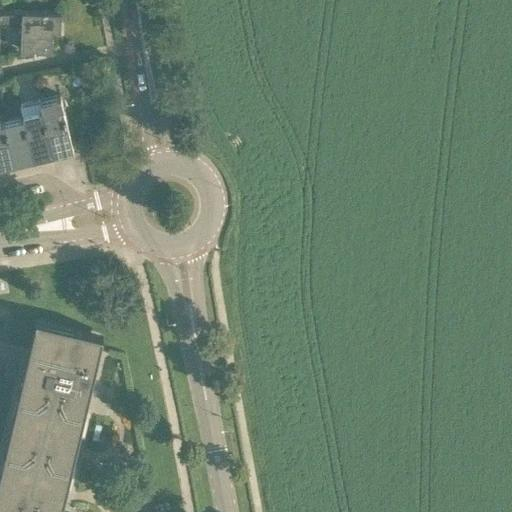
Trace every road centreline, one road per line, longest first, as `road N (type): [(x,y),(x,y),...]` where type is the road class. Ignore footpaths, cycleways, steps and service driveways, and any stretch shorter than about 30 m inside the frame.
road 1 (secondary): [(227,511),(178,246)]
road 2 (secondary): [(161,165),(135,0)]
road 3 (secondary): [(178,246),(206,230),(214,200),(192,168),(161,165)]
